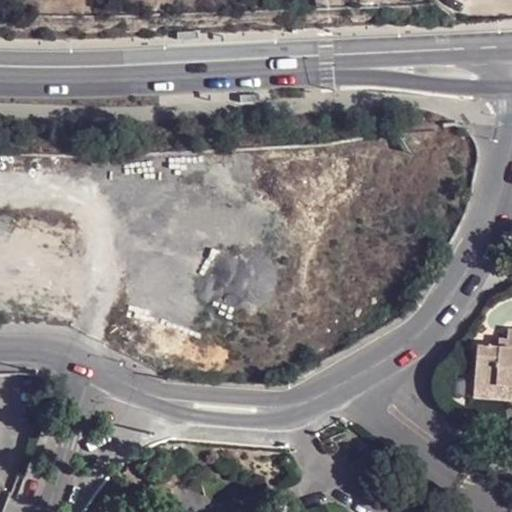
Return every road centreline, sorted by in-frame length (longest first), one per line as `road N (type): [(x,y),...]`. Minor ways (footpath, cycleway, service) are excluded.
road 1 (primary): [(353,70),(0,83)]
road 2 (unknown): [(92,367),(111,276),(103,209),(72,192),(0,183)]
road 3 (residential): [(511,139),(488,236),(467,279),(383,365)]
road 4 (residential): [(345,386),(265,413),(204,410),(155,401),(92,367)]
road 5 (residential): [(345,386),(506,511)]
road 6 (residential): [(383,365),(457,436),(511,457)]
road 7 (primary): [(511,57),(397,60),(353,70)]
road 8 (primary): [(353,70),(511,88)]
road 9 (residential): [(92,367),(48,511)]
